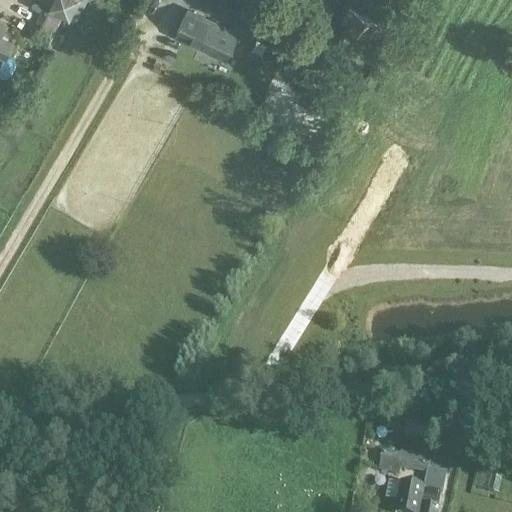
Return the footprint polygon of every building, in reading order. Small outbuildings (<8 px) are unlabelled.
[(52,0),(50,5),(75,19),(84,0),(52,0)] [(245,3),(235,23),(255,33),(265,13),(245,3)] [(378,26),(348,7),(340,21),(345,24),(336,37),(362,53),(378,26)] [(198,45),(227,59),(238,37),(209,23),(209,24),(186,14),(176,34),(199,45),(198,45)] [(0,55),(3,57),(11,40),(0,34),(0,29),(5,21),(0,18),(0,55)] [(431,469),(451,473),(455,449),(435,445),(431,469)] [(506,450),(482,445),(478,465),(501,470),(506,450)] [(379,471),(399,476),(400,470),(425,475),(429,458),(383,449),(379,471)] [(401,486),(395,511),(439,511),(440,510),(438,510),(441,494),(401,486)]
